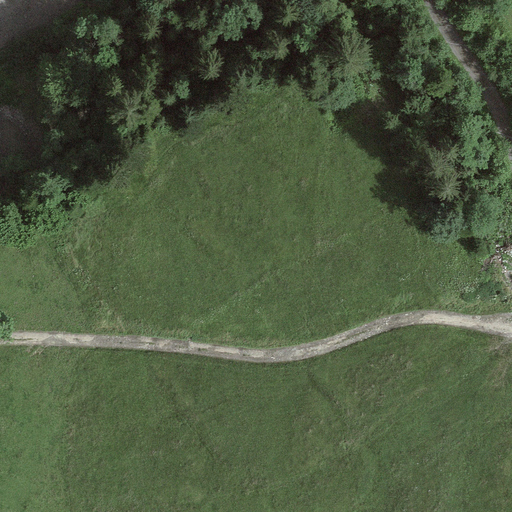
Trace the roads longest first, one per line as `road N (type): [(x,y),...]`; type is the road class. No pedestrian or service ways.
road 1 (track): [(0,331),(124,347),(309,354),(362,340),(407,315),(511,328)]
road 2 (track): [(423,0),(489,92),(511,177)]
